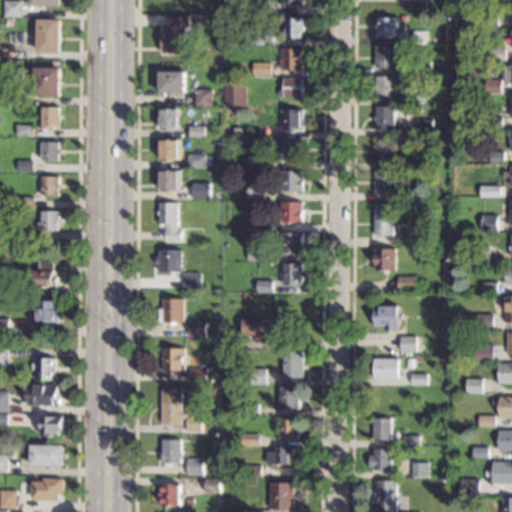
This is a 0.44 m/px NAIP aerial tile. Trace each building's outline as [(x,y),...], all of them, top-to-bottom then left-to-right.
[(22,17),(5,17),(5,2),(22,1),(22,17)] [(269,14),(252,14),(252,1),(269,2),(269,14)] [(499,25),(483,25),(483,10),(498,10),(499,25)] [(189,26),(190,26),(190,53),(161,53),(161,31),(163,32),(163,25),(170,25),(170,16),(189,16),(189,26)] [(303,38),(284,38),(285,17),(303,17),(303,38)] [(397,31),(405,31),(405,38),(376,38),(376,18),(397,18),(397,31)] [(60,53),(38,53),(38,20),(60,20),(60,53)] [(273,34),(273,46),(258,46),(258,34),(273,34)] [(400,68),(375,67),(375,46),(400,46),(400,68)] [(302,70),(281,70),(281,49),(303,49),(302,70)] [(505,60),(490,60),(490,49),(505,49),(505,60)] [(271,76),(253,76),(253,62),(271,62),(271,76)] [(431,74),(415,74),(415,62),(431,62),(431,74)] [(511,81),(503,81),(503,80),(503,65),(511,65),(511,81)] [(60,96),(35,96),(35,68),(60,69),(60,96)] [(185,93),(160,93),(159,72),(185,72),(185,93)] [(395,98),(375,98),(375,77),(395,77),(395,98)] [(302,98),(278,97),(278,89),(283,89),(283,78),(302,78),(302,98)] [(10,86),(12,86),(12,103),(0,103),(0,79),(10,79),(10,86)] [(502,95),(486,94),(486,79),(502,80),(502,95)] [(246,85),(246,106),(224,106),(224,85),(246,85)] [(212,107),(195,106),(195,89),(212,89),(212,107)] [(441,104),(417,104),(417,89),(441,89),(441,104)] [(59,116),(60,116),(60,126),(54,126),(54,129),(42,129),(42,107),(59,108),(59,116)] [(394,128),(376,128),(376,122),(374,122),(375,115),(376,115),(376,107),(394,107),(394,128)] [(180,129),(159,129),(159,109),(179,109),(180,129)] [(302,130),(281,129),(282,109),(303,109),(302,130)] [(503,128),(487,128),(487,117),(503,118),(503,128)] [(433,120),(433,135),(417,134),(417,119),(433,120)] [(32,136),(16,136),(17,125),(33,125),(32,136)] [(205,126),(204,138),(189,137),(189,126),(205,126)] [(395,162),(375,162),(375,137),(395,137),(395,162)] [(179,160),(159,160),(159,139),(179,139),(179,160)] [(303,161),(281,160),(282,140),(303,140),(303,161)] [(59,143),(59,150),(61,150),(61,153),(59,153),(59,161),(41,160),(42,142),(59,143)] [(504,163),(490,162),(491,152),(504,152),(504,163)] [(433,168),(417,168),(417,153),(433,153),(433,168)] [(205,168),(188,168),(188,155),(205,155),(205,168)] [(264,155),(264,168),(248,168),(248,155),(264,155)] [(33,171),(17,171),(18,161),(33,161),(33,171)] [(179,191),(159,191),(158,171),(179,170),(179,191)] [(303,179),(304,179),(304,189),(303,189),(303,191),(294,191),(294,192),(283,192),(283,191),(281,191),(282,170),(304,170),(303,179)] [(395,193),(375,193),(375,171),(395,172),(395,193)] [(59,177),(58,195),(41,195),(42,177),(59,177)] [(210,199),(192,199),(192,188),(192,183),(210,183),(210,199)] [(500,197),(485,196),(485,186),(500,186),(500,197)] [(263,199),(248,199),(248,187),(264,187),(263,199)] [(422,200),(407,200),(407,189),(422,189),(422,200)] [(34,198),(34,208),(19,208),(20,197),(34,198)] [(303,222),(281,222),(281,202),(303,202),(303,222)] [(177,230),(181,230),(181,242),(165,241),(165,225),(159,224),(159,203),(177,203),(177,230)] [(393,235),(375,235),(375,204),(393,204),(393,235)] [(59,220),(61,220),(61,228),(58,228),(58,230),(38,230),(38,223),(41,223),(41,211),(59,212),(59,220)] [(498,231),(482,231),(482,215),(498,216),(498,231)] [(264,219),(264,230),(248,230),(248,219),(264,219)] [(33,231),(33,242),(17,241),(17,231),(33,231)] [(303,253),(281,253),(281,232),(303,233),(303,253)] [(416,245),(401,245),(401,234),(416,235),(416,245)] [(490,261),(472,261),(473,246),(490,246),(490,261)] [(395,270),(375,269),(375,248),(396,249),(395,270)] [(182,250),(181,273),(159,272),(159,264),(156,264),(156,258),(158,258),(159,249),(182,250)] [(264,261),(248,261),(248,249),(264,249),(264,261)] [(22,258),(21,266),(12,266),(12,257),(22,258)] [(55,258),(55,277),(57,277),(57,287),(31,286),(31,271),(39,271),(39,257),(55,258)] [(302,286),(283,285),(283,277),(277,276),(277,263),(302,264),(302,286)] [(511,266),(511,283),(506,283),(506,277),(498,277),(498,268),(506,268),(506,266),(511,266)] [(201,290),(183,290),(183,273),(201,273),(201,290)] [(415,291),(398,291),(398,276),(415,276),(415,291)] [(273,281),(273,292),(257,292),(257,291),(250,291),(250,282),(257,282),(257,281),(273,281)] [(498,283),(498,293),(483,293),(483,282),(498,283)] [(183,323),(158,323),(158,309),(163,309),(163,299),(184,299),(183,323)] [(57,322),(37,322),(37,301),(57,301),(57,322)] [(400,327),(398,327),(398,331),(383,331),(383,327),(375,326),(375,306),(400,306),(400,327)] [(494,330),(476,330),(476,314),(494,314),(494,330)] [(265,318),(265,319),(270,319),(270,333),(266,333),(266,343),(255,343),(255,335),(251,335),(251,339),(244,340),(243,335),(242,335),(242,318),(265,318)] [(9,334),(0,333),(0,319),(9,319),(9,334)] [(206,338),(189,337),(189,321),(206,321),(206,338)] [(239,350),(222,349),(223,331),(239,331),(239,350)] [(416,351),(401,351),(401,337),(416,336),(416,351)] [(494,360),(476,360),(476,344),(494,344),(494,360)] [(184,371),(162,371),(162,348),(184,348),(184,371)] [(0,349),(9,350),(8,365),(0,365),(0,349)] [(303,378),(282,377),(283,351),(304,351),(303,378)] [(57,358),(56,381),(36,380),(37,358),(57,358)] [(399,379),(375,378),(375,358),(399,359),(399,379)] [(511,383),(499,383),(499,363),(511,363),(511,383)] [(207,375),(211,375),(211,383),(191,384),(191,368),(207,368),(207,375)] [(267,369),(267,385),(251,385),(251,369),(267,369)] [(427,374),(427,385),(411,384),(412,374),(427,374)] [(482,393),(467,393),(467,379),(482,379),(482,393)] [(58,385),(58,396),(60,396),(59,408),(27,407),(27,384),(58,385)] [(299,396),(302,396),(302,400),(298,400),(298,410),(280,410),(280,387),(299,387),(299,396)] [(182,410),(187,410),(187,415),(187,418),(182,418),(182,424),(161,424),(161,389),(182,389),(182,410)] [(9,412),(0,411),(0,392),(9,392),(9,412)] [(511,396),(511,417),(500,417),(500,396),(511,396)] [(258,415),(241,415),(241,404),(258,404),(258,415)] [(0,414),(8,415),(8,426),(0,425),(0,414)] [(64,416),(63,432),(58,432),(58,436),(42,436),(42,430),(38,430),(39,415),(64,416)] [(201,432),(187,432),(187,418),(187,415),(201,415),(201,432)] [(495,416),(495,427),(479,427),(479,416),(495,416)] [(299,439),(279,439),(279,417),(298,417),(299,439)] [(391,439),(374,439),(375,418),(391,418),(391,439)] [(511,451),(499,451),(499,431),(511,431),(511,451)] [(260,446),(241,445),(241,434),(260,435),(260,446)] [(420,446),(405,446),(405,436),(420,436),(420,446)] [(181,440),(180,463),(161,463),(162,439),(181,440)] [(65,454),(66,454),(66,459),(65,459),(64,466),(31,466),(31,445),(65,446),(65,454)] [(293,456),(289,456),(289,464),(267,463),(267,451),(275,452),(276,447),(294,447),(293,456)] [(488,458),(473,458),(473,447),(488,447),(488,458)] [(392,449),(391,471),(374,470),(374,467),(370,467),(370,456),(375,456),(375,449),(392,449)] [(0,455),(9,455),(8,473),(0,473),(0,455)] [(202,476),(187,475),(187,459),(203,459),(202,476)] [(511,483),(493,483),(493,461),(511,461),(511,483)] [(429,477),(412,476),(412,463),(429,463),(429,477)] [(261,465),(261,477),(245,476),(245,465),(261,465)] [(229,481),(224,486),(220,482),(225,477),(229,481)] [(64,479),(64,493),(59,493),(58,500),(32,499),(32,481),(43,482),(44,478),(64,479)] [(219,478),(219,493),(205,493),(205,478),(219,478)] [(479,494),(461,494),(461,479),(479,479),(479,494)] [(396,511),(377,511),(377,503),(374,503),(375,488),(377,488),(377,480),(396,481),(396,511)] [(180,484),(180,506),(161,505),(162,483),(180,484)] [(293,510),(270,510),(270,483),(272,483),(293,483),(293,510)] [(16,508),(0,508),(0,490),(17,490),(16,508)] [(511,511),(502,511),(503,498),(511,498),(511,511)]
